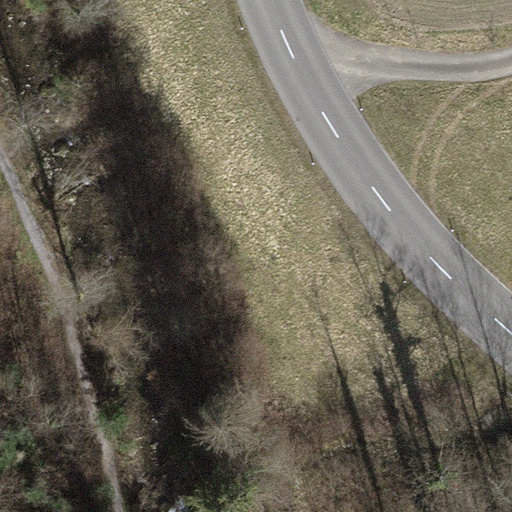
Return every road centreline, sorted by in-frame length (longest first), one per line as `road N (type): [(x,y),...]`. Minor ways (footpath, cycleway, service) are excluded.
road 1 (tertiary): [(269,0),(303,76),(384,202),(511,332)]
road 2 (track): [(511,52),(465,66),(370,58),(303,76)]
